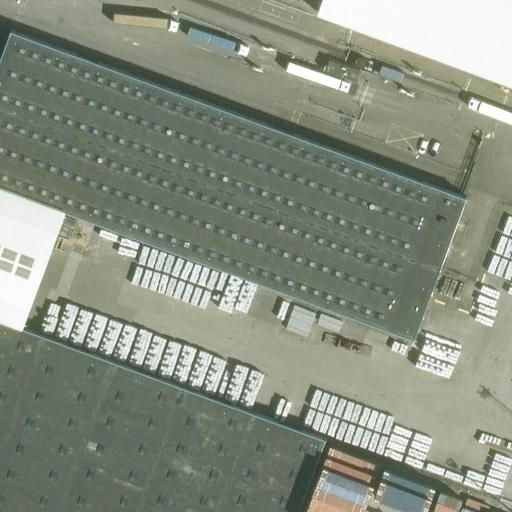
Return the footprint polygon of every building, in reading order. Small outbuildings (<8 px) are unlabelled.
[(511,0),(323,0),(320,9),(511,79),(511,0)] [(415,341),(467,198),(11,30),(0,60),(0,188),(78,217),(415,341)] [(360,72),(329,61),(325,72),(357,83),(360,72)] [(78,217),(0,188),(0,318),(36,332),(78,217)] [(0,511),(299,511),(327,439),(36,332),(0,318),(0,511)]
